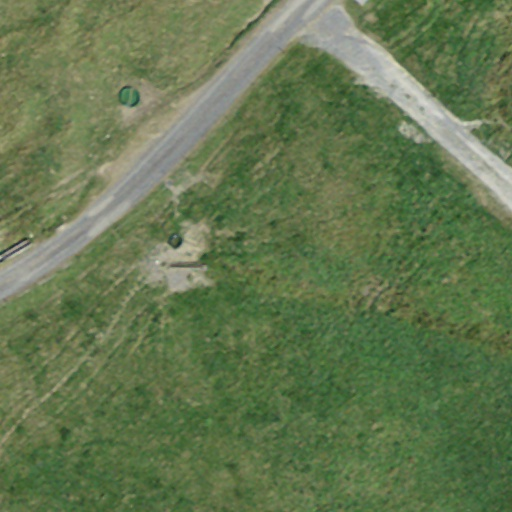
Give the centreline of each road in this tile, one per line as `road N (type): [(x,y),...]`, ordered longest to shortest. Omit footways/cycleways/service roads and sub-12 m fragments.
road 1 (unclassified): [(315,0),(109,219),(0,293)]
road 2 (track): [(511,186),(307,7)]
